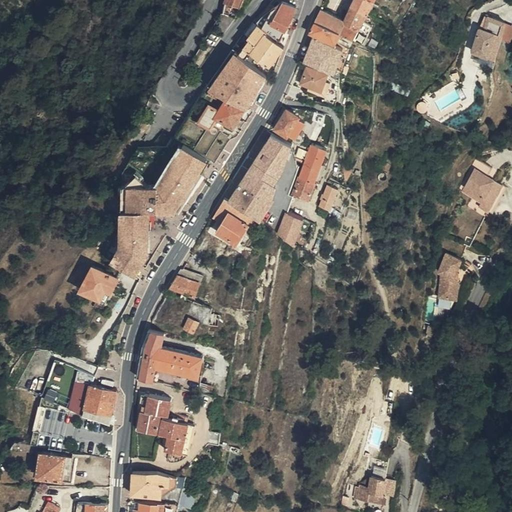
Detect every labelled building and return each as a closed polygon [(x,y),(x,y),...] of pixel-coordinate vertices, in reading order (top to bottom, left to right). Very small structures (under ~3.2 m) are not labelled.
[(230,0),(225,14),(237,19),(244,0),(230,0)] [(357,0),(355,6),(371,14),(376,0),(357,0)] [(285,15),(295,20),(297,17),(300,6),(286,1),(274,9),(285,15)] [(368,19),(371,14),(355,6),(348,20),(350,21),(345,32),(359,38),(360,35),(365,37),(373,22),(368,19)] [(282,40),(295,20),(285,15),(274,9),(272,11),(260,23),(261,24),(269,30),(279,38),(282,40)] [(348,20),(323,10),(315,30),(315,32),(319,34),(317,38),(319,39),(309,62),(337,73),(348,48),(340,43),(344,33),(345,32),(350,21),(348,20)] [(495,57),(507,20),(488,14),(484,27),(481,26),(473,50),(495,57)] [(244,50),(251,56),(254,52),(262,59),(278,40),(267,32),(269,30),(261,24),(250,37),(253,40),(244,50)] [(319,39),(317,38),(306,61),(309,62),(319,39)] [(262,59),(272,66),(286,46),(278,40),(262,59)] [(249,59),(251,56),(244,50),(241,54),(234,49),(208,85),(218,92),(226,96),(248,109),(267,74),(249,59)] [(304,83),(310,85),(323,90),(327,80),(329,74),(310,67),(304,83)] [(323,90),(310,85),(309,88),(327,95),(333,82),(327,80),(323,90)] [(218,92),(208,85),(204,91),(223,101),(226,96),(218,92)] [(215,125),(222,129),(225,125),(230,128),(232,127),(234,128),(245,110),(228,100),(221,111),(212,106),(204,118),(215,125)] [(307,114),(287,102),(274,122),(296,134),(307,114)] [(323,130),(328,115),(319,112),(316,120),(318,122),(312,140),(329,145),(333,134),(323,130)] [(215,125),(204,118),(201,121),(212,128),(215,125)] [(278,175),(296,136),(273,126),(230,194),(263,213),(278,191),(278,175)] [(181,211),(211,161),(195,150),(175,137),(171,146),(152,147),(141,147),(126,172),(126,248),(118,262),(136,272),(143,275),(144,272),(156,254),(156,212),(181,211)] [(328,152),(315,147),(309,162),(323,168),(328,152)] [(343,156),(342,167),(346,162),(351,155),(345,150),(343,156)] [(323,168),(309,162),(306,171),(321,176),(323,168)] [(496,217),(506,200),(502,197),(507,189),(492,181),(497,173),(483,165),(468,190),(496,206),(491,215),(496,217)] [(321,176),(306,171),(303,179),(318,185),(321,176)] [(318,185),(303,179),(297,196),(312,202),(318,185)] [(335,191),(331,189),(325,205),(330,207),(335,191)] [(511,192),(507,189),(502,197),(506,200),(511,192)] [(341,192),(335,190),(335,191),(330,207),(335,209),(341,192)] [(496,206),(468,190),(466,194),(485,205),(482,210),(491,215),(496,206)] [(312,202),(297,196),(291,213),(307,218),(312,202)] [(260,219),(230,199),(227,205),(222,213),(231,220),(228,225),(223,233),(243,245),(260,219)] [(231,220),(222,213),(218,219),(228,225),(231,220)] [(470,251),(454,245),(451,254),(468,260),(470,251)] [(464,269),(468,260),(451,254),(444,273),(447,274),(447,298),(465,298),(465,279),(461,278),(463,271),(464,269)] [(210,275),(189,264),(185,270),(207,282),(210,275)] [(117,294),(125,280),(102,267),(88,290),(105,300),(111,291),(117,294)] [(207,282),(185,270),(181,277),(177,284),(199,295),(207,282)] [(111,304),(117,294),(111,291),(105,300),(111,304)] [(189,327),(198,332),(211,306),(202,301),(189,327)] [(167,346),(170,332),(153,327),(150,335),(144,367),(162,371),(163,367),(203,374),(207,353),(167,346)] [(211,342),(219,344),(222,328),(213,327),(211,342)] [(45,351),(52,342),(48,340),(42,348),(45,351)] [(78,376),(80,367),(70,365),(62,396),(73,398),(78,376)] [(95,384),(97,376),(80,367),(78,376),(91,382),(95,384)] [(141,377),(160,380),(162,371),(144,367),(141,377)] [(121,391),(95,384),(90,409),(116,415),(121,391)] [(161,412),(164,413),(164,411),(172,412),(175,397),(149,391),(145,408),(161,412)] [(145,408),(143,417),(146,417),(159,420),(161,412),(145,408)] [(146,417),(144,427),(160,430),(164,413),(161,412),(159,420),(146,417)] [(166,447),(190,452),(196,422),(165,416),(162,431),(169,432),(166,447)] [(18,438),(10,451),(19,451),(30,442),(18,438)] [(43,449),(38,473),(73,479),(78,455),(43,449)] [(173,479),(174,471),(160,470),(135,470),(135,492),(162,495),(164,480),(162,479),(162,477),(173,479)] [(394,472),(379,470),(378,481),(369,480),(369,482),(365,482),(363,493),(391,497),(394,472)] [(378,481),(379,470),(369,479),(369,480),(378,481)] [(140,511),(159,511),(163,511),(164,501),(146,499),(144,509),(140,509),(140,511)] [(58,511),(62,504),(54,500),(51,505),(47,511),(58,511)] [(109,511),(110,503),(92,501),(82,500),(82,506),(81,506),(80,511),(109,511)]
